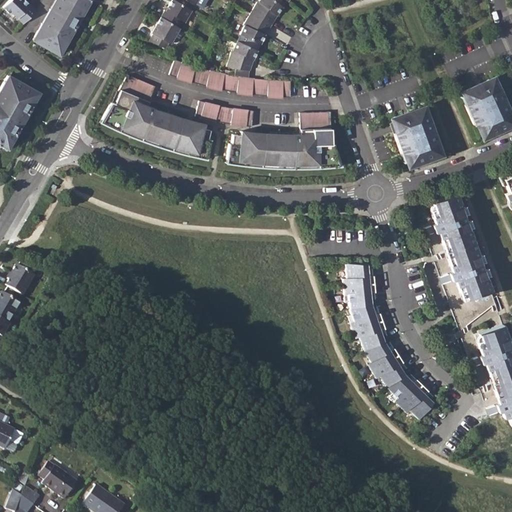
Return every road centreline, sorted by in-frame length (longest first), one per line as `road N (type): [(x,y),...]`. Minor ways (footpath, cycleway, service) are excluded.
road 1 (residential): [(54,134),(119,167),(209,192),(287,200),(361,195)]
road 2 (residential): [(348,105),(208,95),(99,53)]
road 3 (residential): [(469,395),(430,362),(408,327),(378,207)]
road 4 (residential): [(389,190),(511,148)]
